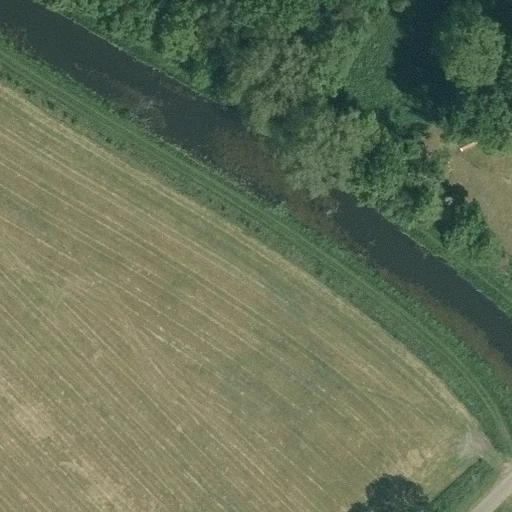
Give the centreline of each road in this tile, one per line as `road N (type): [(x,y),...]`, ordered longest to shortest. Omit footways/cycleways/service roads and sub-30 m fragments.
road 1 (track): [(0,65),(339,282),(451,375),(493,417),(511,451)]
road 2 (track): [(73,0),(333,159),(511,296)]
